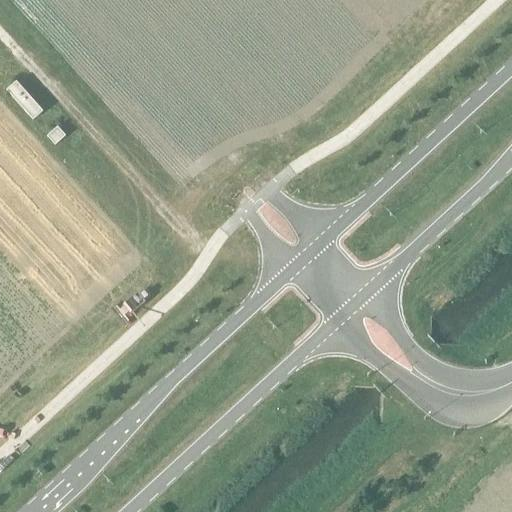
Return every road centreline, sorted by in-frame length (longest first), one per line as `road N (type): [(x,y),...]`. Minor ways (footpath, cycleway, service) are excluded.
road 1 (secondary): [(295,266),(31,511)]
road 2 (secondary): [(128,511),(339,317)]
road 3 (secondary): [(511,67),(320,243)]
road 4 (secondary): [(364,294),(511,157)]
